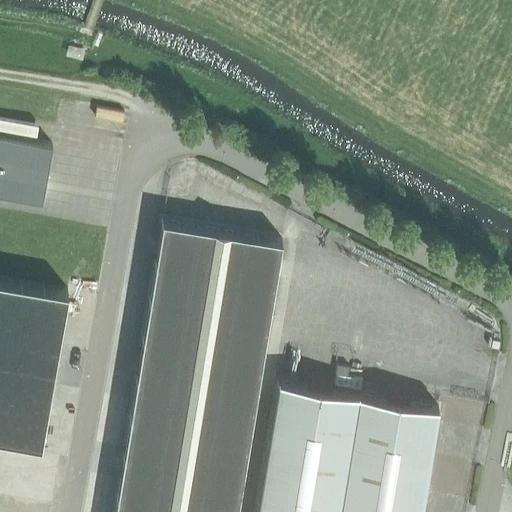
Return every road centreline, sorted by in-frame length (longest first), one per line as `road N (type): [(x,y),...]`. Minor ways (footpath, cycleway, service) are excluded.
road 1 (unclassified): [(70,511),(125,195),(140,159),(158,145),(196,141),(511,310)]
road 2 (unclassified): [(511,377),(485,511)]
